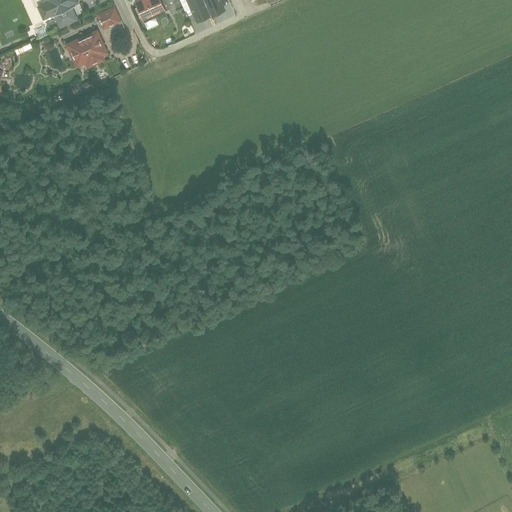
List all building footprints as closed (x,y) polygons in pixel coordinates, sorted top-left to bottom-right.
[(35,0),(44,19),(79,2),(77,0),(35,0)] [(162,0),(145,0),(138,4),(143,14),(145,18),(166,9),(168,14),(182,8),(178,0),(171,0),(164,4),(162,0)] [(226,9),(221,0),(187,0),(197,22),(226,9)] [(114,6),(97,13),(103,28),(121,21),(114,6)] [(58,28),(78,20),(72,7),(52,15),(58,28)] [(97,29),(66,42),(78,69),(109,56),(97,29)]
